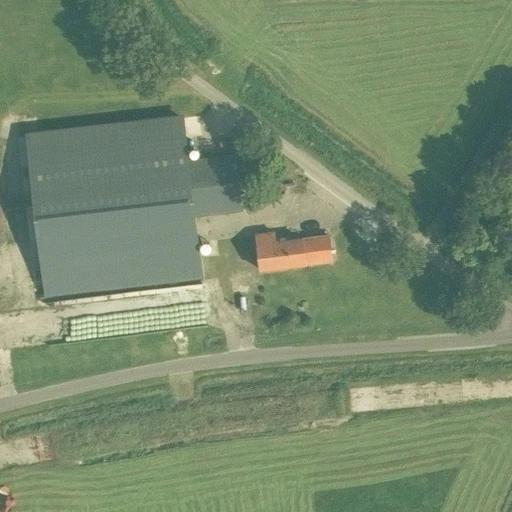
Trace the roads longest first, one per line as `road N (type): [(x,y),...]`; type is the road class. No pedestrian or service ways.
road 1 (unclassified): [(0,405),(200,362),(511,339)]
road 2 (unclassified): [(511,296),(411,239),(174,72),(125,0)]
